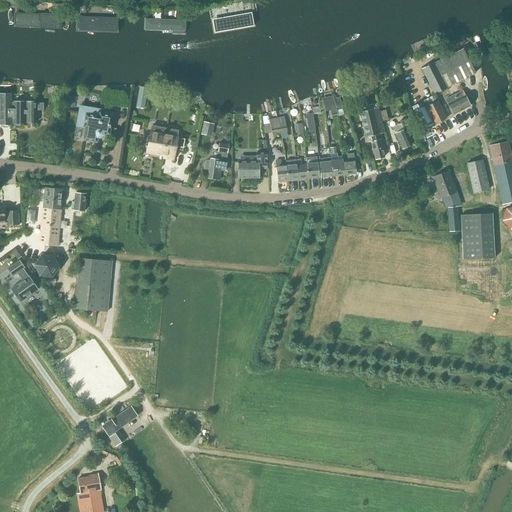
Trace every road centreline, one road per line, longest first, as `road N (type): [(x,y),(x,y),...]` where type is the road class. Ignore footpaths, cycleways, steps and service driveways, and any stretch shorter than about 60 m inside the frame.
road 1 (unclassified): [(0,164),(201,194),(295,196),(421,160),(511,103)]
road 2 (track): [(511,391),(287,356),(282,341),(324,206),(319,192)]
road 3 (track): [(185,449),(478,491),(491,461)]
road 4 (track): [(81,427),(134,391),(174,449),(185,449),(198,443),(199,416),(168,411)]
